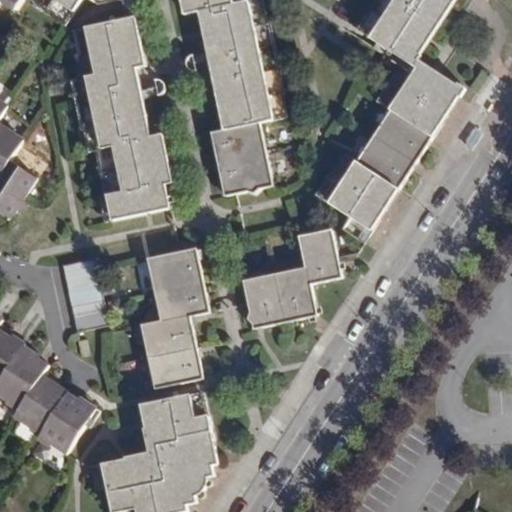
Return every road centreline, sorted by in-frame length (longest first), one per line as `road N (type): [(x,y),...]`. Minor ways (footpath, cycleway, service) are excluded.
road 1 (tertiary): [(264,511),(511,132)]
road 2 (unknown): [(7,263),(209,217)]
road 3 (residential): [(0,257),(53,279),(72,363)]
